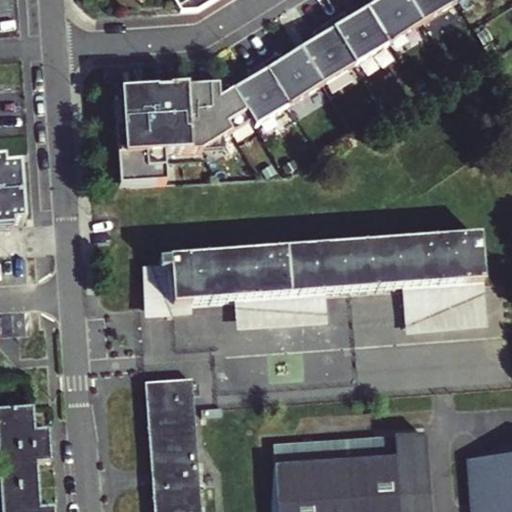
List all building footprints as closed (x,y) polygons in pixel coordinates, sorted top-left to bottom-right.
[(172,0),(180,13),(197,12),(216,0),(172,0)] [(387,42),(390,48),(424,27),(420,22),(406,0),(382,0),(366,10),(387,42)] [(406,0),(420,22),(424,27),(458,6),(454,0),(406,0)] [(353,63),(357,69),(390,48),(387,42),(366,10),(348,21),(344,14),(328,23),(333,31),(353,63)] [(320,84),(324,89),(357,69),(353,63),(333,31),(328,23),(312,33),(317,41),(300,51),(320,84)] [(277,55),(262,65),(287,105),(290,110),(324,89),(320,84),(300,51),(282,63),(277,55)] [(251,82),(232,94),(249,120),(250,123),(256,131),(290,110),(287,105),(262,65),(246,75),(251,82)] [(232,94),(228,88),(120,95),(121,103),(122,130),(121,130),(125,189),(166,187),(164,157),(198,155),(222,140),(250,123),(249,120),(232,94)] [(117,190),(125,189),(121,130),(122,130),(121,103),(112,104),(117,190)] [(222,140),(198,155),(222,153),(222,140)] [(0,234),(11,233),(11,227),(22,227),(18,169),(2,170),(2,165),(2,163),(0,163),(0,234)] [(166,262),(169,309),(480,288),(477,241),(166,262)] [(169,309),(166,262),(146,264),(149,310),(169,309)] [(198,511),(190,383),(142,386),(150,511),(198,511)] [(0,411),(0,449),(48,447),(47,432),(33,433),(32,410),(0,411)] [(268,511),(429,511),(422,439),(269,452),(271,477),(269,511),(268,511)] [(0,449),(0,488),(37,487),(36,465),(49,464),(48,447),(0,449)] [(511,511),(511,449),(469,464),(471,511),(511,511)] [(0,501),(0,511),(53,511),(53,509),(39,510),(37,487),(0,488),(0,501)]
